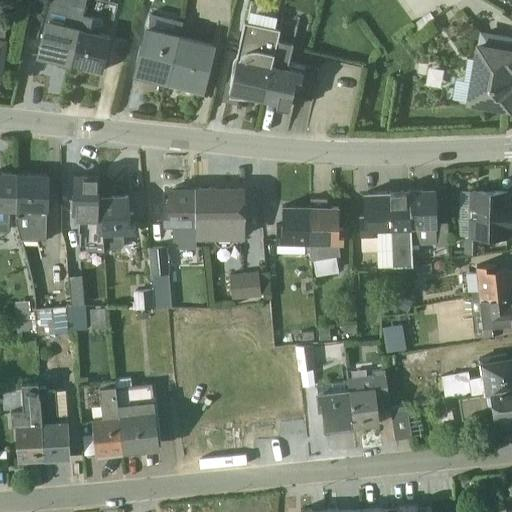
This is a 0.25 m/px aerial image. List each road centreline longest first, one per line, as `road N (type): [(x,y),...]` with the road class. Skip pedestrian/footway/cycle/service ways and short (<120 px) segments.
road 1 (residential): [(511,447),(0,498)]
road 2 (residential): [(511,143),(357,149),(0,115)]
